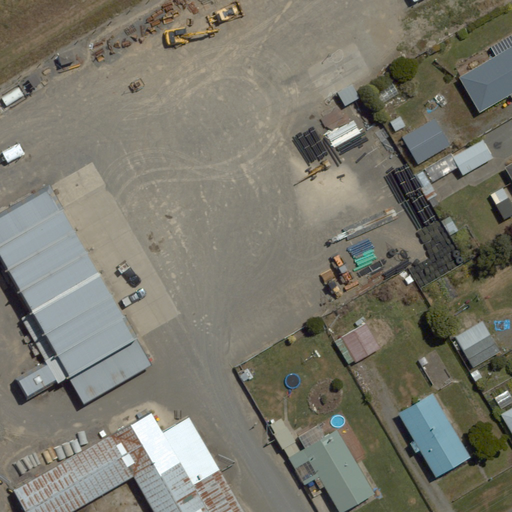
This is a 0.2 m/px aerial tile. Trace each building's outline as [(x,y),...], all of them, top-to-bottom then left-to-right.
[(480,113),(510,96),(511,99),(511,38),(491,51),(495,58),(460,78),(480,113)] [(353,84),(337,94),(345,105),(360,96),(353,84)] [(436,118),(403,136),(418,163),(451,145),(436,118)] [(372,137),(362,145),(379,169),(389,162),(372,137)] [(482,139),(451,157),(462,176),(493,158),(482,139)] [(382,184),(351,204),(363,222),(394,202),(382,184)] [(501,185),(487,194),(496,207),(510,198),(501,185)] [(141,375),(37,196),(0,217),(0,296),(70,417),(141,375)] [(416,197),(392,212),(411,243),(435,227),(416,197)] [(260,225),(250,236),(271,256),(283,243),(274,234),(282,227),(259,205),(249,215),(260,225)] [(431,254),(408,269),(422,290),(444,275),(431,254)] [(363,320),(331,339),(347,367),(379,348),(363,320)] [(480,322),(456,337),(475,369),(499,354),(480,322)] [(511,332),(501,339),(508,350),(511,346),(511,332)] [(435,391),(397,414),(437,481),(476,458),(435,391)] [(511,409),(502,415),(511,433),(511,409)] [(218,511),(160,412),(1,505),(5,511),(79,511),(119,489),(132,511),(218,511)] [(327,434),(322,425),(299,437),(339,511),(345,511),(379,494),(342,426),(327,434)]
